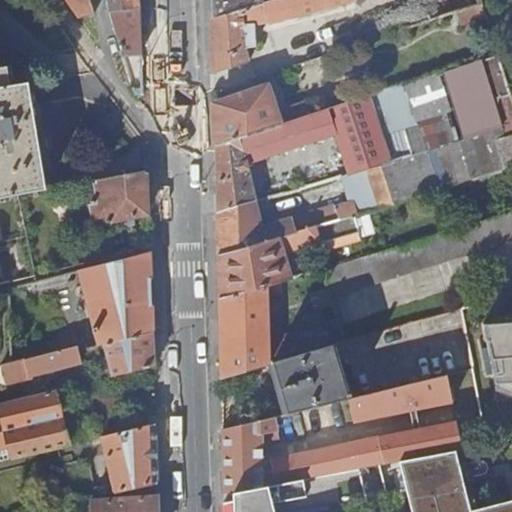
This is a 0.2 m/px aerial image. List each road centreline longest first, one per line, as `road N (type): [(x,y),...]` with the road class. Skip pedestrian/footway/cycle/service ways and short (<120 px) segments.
road 1 (tertiary): [(181,148),(191,511)]
road 2 (residential): [(181,148),(146,134),(115,108),(96,58),(56,0)]
road 3 (tertiary): [(177,0),(181,148)]
